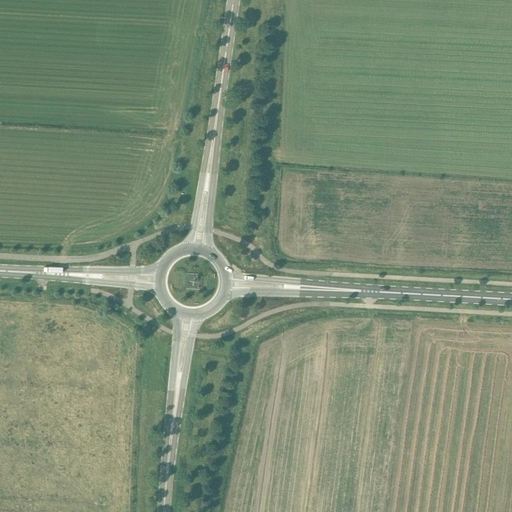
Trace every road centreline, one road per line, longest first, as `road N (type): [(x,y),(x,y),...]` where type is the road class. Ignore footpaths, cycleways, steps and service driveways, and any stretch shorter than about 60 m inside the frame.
road 1 (track): [(276,0),(262,257)]
road 2 (secondary): [(511,299),(325,289)]
road 3 (primary): [(211,151),(233,0)]
